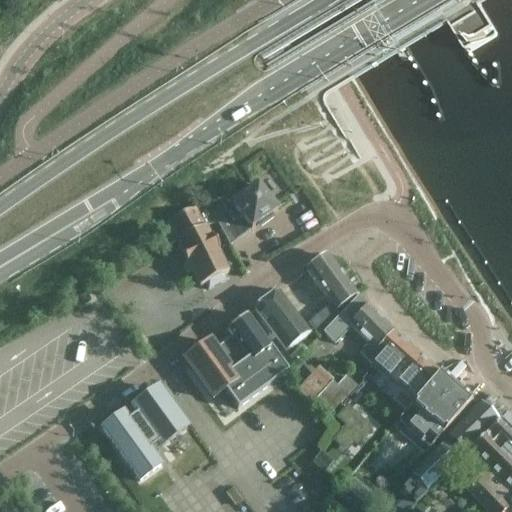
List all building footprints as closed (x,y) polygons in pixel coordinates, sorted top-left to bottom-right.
[(461,16),(449,23),(458,38),(477,26),(469,14),(462,18),(461,16)] [(257,187),(254,189),(232,206),(224,195),(216,199),(207,203),(229,248),(250,231),(251,232),(258,227),(260,231),(273,221),(270,218),(277,213),(257,187)] [(204,227),(203,224),(195,209),(157,227),(167,247),(177,242),(182,253),(181,253),(185,262),(183,262),(185,266),(183,267),(187,276),(192,273),(200,288),(205,285),(208,291),(225,283),(222,277),(228,274),(217,251),(218,250),(212,238),(211,238),(205,227),(204,227)] [(331,305),(335,311),(355,296),(327,257),(307,272),(312,279),(307,283),(321,302),(326,299),(331,305)] [(254,311),(264,324),(286,353),(310,335),(278,293),(279,293),(278,292),(253,310),(254,311)] [(382,345),(393,333),(392,332),(368,309),(367,307),(366,308),(357,299),(324,334),(335,345),(348,331),(347,330),(350,327),(368,345),(360,353),(372,366),(376,362),(387,349),(382,345)] [(339,317),(335,311),(331,305),(307,325),(318,339),(339,317)] [(232,339),(222,347),(216,351),(210,343),(184,362),(217,407),(233,395),(242,407),(288,373),(246,317),(227,331),(232,339)] [(440,374),(393,333),(382,345),(387,349),(376,362),(405,388),(399,394),(412,406),(440,374)] [(472,402),(440,374),(412,406),(399,421),(431,449),(472,402)] [(314,403),(329,418),(356,387),(345,378),(336,388),(332,383),(314,403)] [(102,431),(139,483),(160,468),(148,452),(158,445),(161,448),(186,430),(158,390),(132,409),(137,416),(127,423),(122,416),(102,431)] [(412,480),(401,491),(415,506),(468,455),(467,454),(497,425),(498,424),(499,423),(498,421),(507,413),(491,397),(482,405),(481,404),(477,407),(476,406),(473,409),(474,411),(446,439),(448,440),(410,478),(412,480)] [(347,407),(336,419),(361,442),(373,430),(347,407)] [(484,472),(464,491),(484,511),(507,511),(509,511),(511,507),(511,418),(508,414),(499,423),(498,424),(497,425),(467,454),(468,455),(484,472)] [(363,465),(354,476),(365,486),(375,475),(363,465)] [(365,511),(376,500),(354,481),(343,493),(364,511),(365,511)] [(406,499),(393,511),(407,511),(414,506),(406,499)] [(450,511),(442,499),(422,511),(450,511)] [(324,511),(345,511),(333,501),(324,511)]
